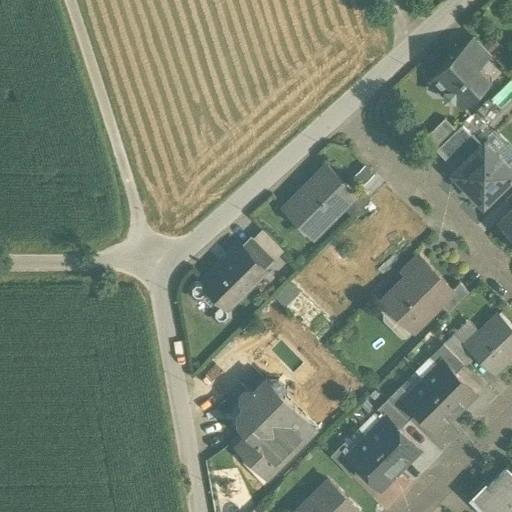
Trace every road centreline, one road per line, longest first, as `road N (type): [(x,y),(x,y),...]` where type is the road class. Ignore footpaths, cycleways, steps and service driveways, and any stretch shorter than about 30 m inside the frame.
road 1 (residential): [(342,112),(173,265),(166,284),(197,511)]
road 2 (track): [(67,0),(142,228),(173,265)]
road 3 (residential): [(342,112),(511,287)]
road 4 (track): [(0,261),(173,265)]
road 5 (residential): [(469,0),(342,112)]
road 6 (residential): [(408,511),(511,407)]
